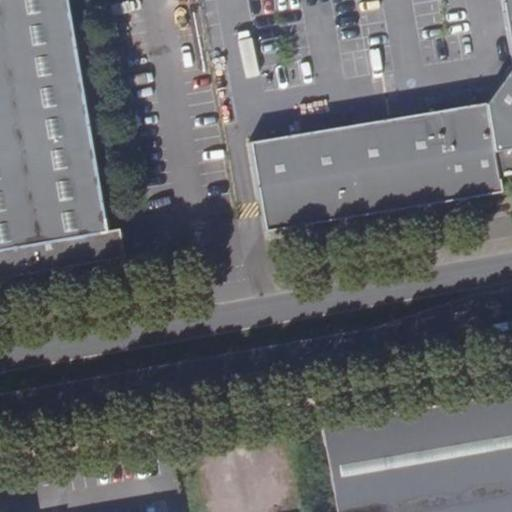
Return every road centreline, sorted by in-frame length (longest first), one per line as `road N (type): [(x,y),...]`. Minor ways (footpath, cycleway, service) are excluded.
road 1 (primary): [(0,409),(511,314)]
road 2 (primary): [(511,269),(0,359)]
road 3 (unknown): [(217,0),(235,85),(243,101),(258,103),(328,90),(337,80),(325,0)]
